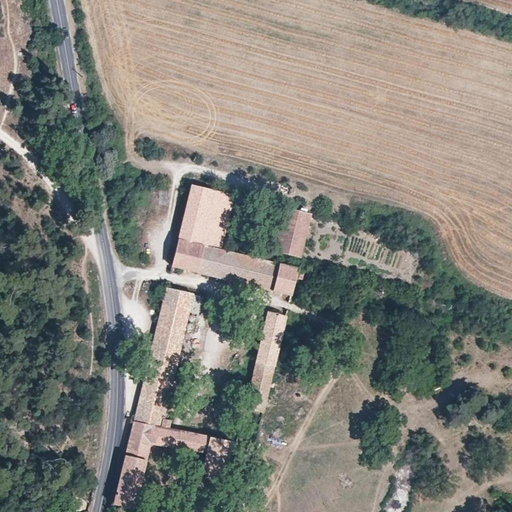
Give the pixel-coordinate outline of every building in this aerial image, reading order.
[(212,202),(232,207),(235,195),(192,185),(182,229),(173,268),(206,276),(212,248),(202,245),(204,235),(212,202)] [(224,241),(232,207),(212,202),(204,235),(224,241)] [(311,214),(286,207),(277,252),(301,258),(302,255),(311,214)] [(212,248),(206,276),(263,290),(269,262),(212,248)] [(269,262),(263,290),(292,297),(296,280),(298,271),(298,269),(269,262)] [(129,440),(114,503),(130,507),(135,509),(153,445),(166,448),(171,429),(172,422),(164,419),(190,313),(199,314),(203,297),(195,296),(196,294),(166,288),(154,338),(129,440)] [(287,317),(267,312),(245,409),(255,411),(249,436),(239,434),(237,443),(256,447),(287,317)] [(171,429),(166,448),(177,450),(182,431),(171,429)] [(182,431),(177,450),(206,455),(202,474),(226,480),(234,443),(182,431)]
